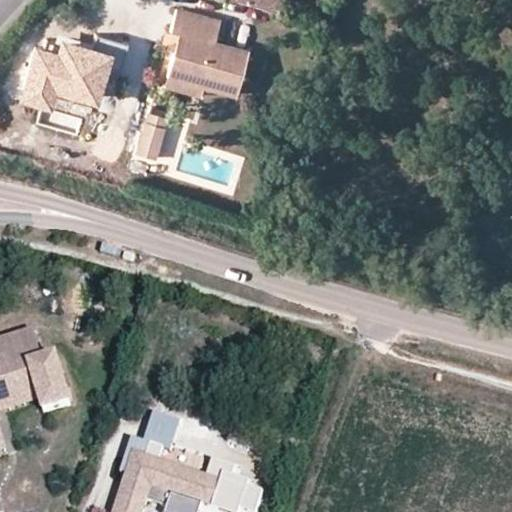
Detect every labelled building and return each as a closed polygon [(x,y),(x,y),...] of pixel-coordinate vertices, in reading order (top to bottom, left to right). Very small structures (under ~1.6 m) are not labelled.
[(165,80),(205,90),(236,98),(248,53),(216,45),(222,24),(174,13),(169,34),(176,36),(191,40),(186,62),(170,59),(165,80)] [(31,42),(17,96),(49,104),(54,88),(97,100),(106,69),(117,72),(125,42),(95,34),(92,44),(56,35),(52,48),(31,42)] [(176,36),(170,59),(186,62),(191,40),(176,36)] [(202,102),(205,90),(165,80),(162,92),(202,102)] [(139,151),(156,154),(164,118),(146,114),(139,151)] [(23,334),(0,341),(0,361),(4,374),(33,364),(23,334)] [(4,374),(0,361),(0,407),(29,398),(32,405),(35,416),(62,407),(47,360),(33,364),(4,374)] [(0,415),(32,405),(29,398),(0,407),(0,415)] [(120,470),(125,472),(130,457),(132,450),(159,459),(163,446),(171,449),(181,418),(153,409),(143,438),(131,434),(120,470)] [(132,450),(130,457),(156,466),(159,459),(132,450)] [(156,466),(130,457),(125,472),(111,511),(141,511),(146,498),(167,505),(171,492),(201,502),(213,506),(221,479),(159,459),(156,466)] [(236,511),(245,487),(221,479),(213,506),(231,511),(236,511)] [(171,492),(167,505),(165,511),(168,511),(197,511),(201,502),(171,492)]
